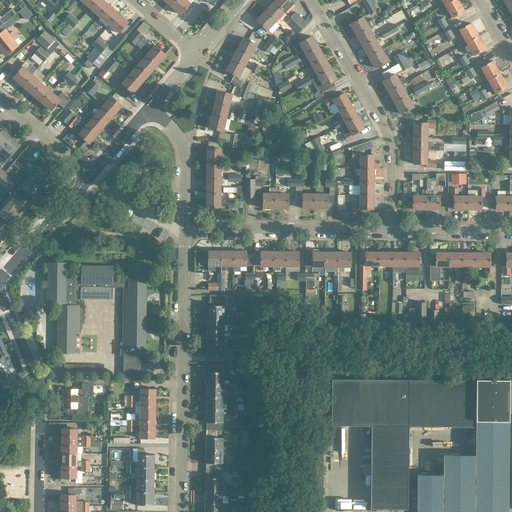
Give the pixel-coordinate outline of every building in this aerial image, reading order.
[(54,0),(51,0),(46,5),(51,10),(57,3),(54,0)] [(70,12),(78,3),(74,0),(71,0),(65,7),(70,12)] [(91,8),(98,0),(81,0),(91,8)] [(109,6),(102,0),(98,0),(91,8),(100,17),(109,6)] [(190,4),(185,0),(176,0),(171,6),(181,14),(190,4)] [(293,4),(296,0),(295,0),(277,0),(274,3),(284,13),(293,4)] [(367,0),(362,3),(369,15),(376,11),(369,0),(367,0)] [(433,0),(432,0),(424,0),(419,3),(423,8),(428,6),(427,4),(433,0)] [(464,12),(456,0),(455,0),(445,6),(453,19),(464,12)] [(265,12),(275,22),(284,13),(274,3),(265,12)] [(119,14),(109,6),(100,17),(109,24),(100,35),(100,36),(119,14)] [(25,7),(19,12),(26,20),(32,15),(25,7)] [(0,19),(3,24),(11,17),(16,14),(12,9),(0,19)] [(275,22),(265,12),(256,21),(266,31),(275,22)] [(63,20),(68,24),(74,17),(69,13),(63,20)] [(298,22),(302,19),(296,13),(292,16),(298,22)] [(128,23),(119,14),(100,36),(103,38),(106,35),(108,37),(115,29),(119,33),(128,23)] [(293,27),(298,22),(292,16),(287,21),(293,27)] [(11,17),(3,24),(0,26),(0,48),(6,56),(18,45),(5,30),(9,27),(10,27),(16,22),(15,22),(11,17)] [(74,17),(68,24),(72,28),(78,21),(74,17)] [(350,25),(357,36),(369,29),(375,25),(372,19),(365,23),(363,18),(350,25)] [(437,21),(441,29),(447,26),(443,18),(437,21)] [(61,21),(55,29),(61,34),(67,26),(61,21)] [(299,32),(304,28),(298,22),(293,27),(299,32)] [(395,25),(389,29),(392,35),(398,31),(395,25)] [(467,44),(478,37),(471,25),(460,31),(467,44)] [(375,40),(369,29),(357,36),(363,47),(375,40)] [(385,38),(392,35),(389,29),(382,32),(385,38)] [(132,35),(139,41),(143,36),(136,30),(132,35)] [(454,38),(450,30),(444,33),(449,41),(454,38)] [(45,32),(37,41),(46,49),(54,41),(45,32)] [(139,41),(132,35),(128,40),(135,46),(139,41)] [(267,42),(273,47),(278,50),(282,45),(277,41),(278,40),(273,36),(267,42)] [(312,37),(300,43),(293,47),(299,58),(306,54),(318,48),(312,37)] [(485,50),(478,37),(467,44),(474,57),(485,50)] [(96,50),(103,42),(98,38),(92,46),(94,48),(96,50)] [(238,49),(250,56),(256,45),(244,38),(238,49)] [(381,51),(375,40),(363,47),(369,58),(381,51)] [(101,54),(107,47),(103,42),(96,50),(101,54)] [(268,53),(273,47),(267,42),(262,49),(268,53)] [(147,56),(157,65),(166,56),(155,46),(147,56)] [(39,59),(45,52),(40,47),(34,54),(39,59)] [(67,58),(70,55),(63,48),(60,51),(67,58)] [(96,50),(94,48),(86,58),(87,59),(87,60),(85,59),(82,62),(84,64),(88,59),(94,64),(93,65),(98,69),(107,59),(101,54),(96,50)] [(324,59),(318,48),(306,54),(312,65),(324,59)] [(232,60),(244,67),(250,56),(238,49),(232,60)] [(381,51),(369,58),(375,69),(387,62),(381,51)] [(44,63),(50,56),(45,52),(39,59),(44,63)] [(406,52),(394,59),(398,65),(409,59),(406,52)] [(423,55),(415,59),(418,65),(426,61),(423,55)] [(157,65),(147,56),(139,65),(149,74),(157,65)] [(298,56),(291,59),(294,65),(301,61),(298,56)] [(459,59),(463,67),(469,64),(465,56),(459,59)] [(111,58),(107,63),(114,69),(118,64),(111,58)] [(93,64),(93,65),(94,64),(88,59),(84,64),(89,69),(93,64)] [(294,65),(291,59),(285,63),(288,68),(294,65)] [(324,59),(312,65),(318,76),(330,69),(324,59)] [(409,59),(398,65),(401,72),(413,65),(409,59)] [(238,78),(244,67),(232,60),(226,71),(238,78)] [(488,82),(500,75),(493,62),(481,69),(488,82)] [(114,69),(107,63),(103,68),(110,74),(114,69)] [(257,74),(261,67),(254,63),(251,70),(257,74)] [(32,76),(35,73),(37,70),(31,65),(26,71),(23,68),(14,78),(23,86),(32,76)] [(130,75),(141,84),(149,74),(139,65),(130,75)] [(476,76),(472,68),(466,71),(470,79),(476,76)] [(330,69),(318,76),(311,80),(313,83),(317,91),(319,90),(323,96),(336,89),(332,83),(336,80),(330,69)] [(62,79),(67,83),(73,76),(68,72),(62,79)] [(35,73),(32,76),(23,86),(33,95),(42,84),(44,81),(35,73)] [(141,84),(130,75),(122,84),(133,93),(141,84)] [(382,82),(389,93),(401,87),(400,86),(406,82),(403,77),(398,80),(395,75),(382,82)] [(507,88),(500,75),(488,82),(496,95),(507,88)] [(78,80),(73,76),(67,83),(71,87),(78,80)] [(230,83),(239,88),(242,82),(233,77),(230,83)] [(313,83),(311,80),(309,77),(303,80),(307,87),(313,83)] [(252,88),(266,93),(269,85),(255,80),(252,88)] [(303,80),(299,82),(297,84),(300,90),(307,87),(303,80)] [(92,81),(88,86),(95,91),(99,87),(92,81)] [(242,89),(249,92),(252,84),(245,81),(242,89)] [(287,90),(283,83),(278,86),(282,93),(287,90)] [(421,86),(424,92),(430,88),(427,83),(421,86)] [(46,88),(42,84),(33,95),(42,103),(51,93),(51,92),(53,89),(48,85),(46,88)] [(91,96),(95,91),(88,86),(84,90),(91,96)] [(414,90),(417,95),(424,92),(421,86),(414,90)] [(407,98),(401,87),(389,93),(395,104),(407,98)] [(249,92),(242,89),(239,96),(246,99),(247,97),(249,92)] [(489,98),(484,90),(478,93),(481,97),(477,99),(479,103),(489,98)] [(218,91),(215,103),(229,106),(232,95),(218,91)] [(57,98),(51,93),(42,103),(52,111),(58,104),(63,108),(71,100),(62,92),(57,98)] [(339,112),(350,106),(344,93),(333,99),(332,97),(324,101),(328,107),(335,103),(339,112)] [(103,106),(114,115),(122,106),(111,96),(103,106)] [(413,109),(407,98),(395,104),(401,116),(413,109)] [(469,124),(482,120),(481,119),(486,116),(486,117),(499,110),(495,102),(479,111),(466,116),(469,124)] [(226,120),(229,106),(215,103),(212,117),(226,120)] [(95,115),(106,125),(114,115),(103,106),(95,115)] [(357,118),(350,106),(339,112),(346,124),(357,118)] [(64,113),(71,120),(74,116),(75,115),(68,108),(64,113)] [(511,124),(511,111),(511,109),(503,108),(503,115),(511,115),(511,124)] [(87,125),(98,134),(106,125),(95,115),(94,116),(89,111),(85,116),(90,121),(87,125)] [(78,120),(74,116),(71,120),(64,113),(59,119),(71,129),(73,126),(75,124),(78,120)] [(242,115),(235,114),(234,122),(240,123),(242,115)] [(245,116),(243,124),(250,125),(252,117),(245,115),(245,116)] [(223,132),(226,120),(212,117),(209,128),(223,132)] [(357,118),(346,124),(351,132),(344,136),(347,142),(354,138),(353,136),(363,130),(357,118)] [(89,144),(98,134),(87,125),(79,119),(78,120),(75,124),(82,130),(79,134),(89,144)] [(414,124),(414,137),(427,137),(427,128),(435,128),(435,121),(427,121),(427,124),(414,124)] [(276,129),(263,126),(261,135),(274,138),(276,129)] [(64,128),(58,134),(64,141),(71,134),(64,128)] [(297,139),(308,137),(307,130),(296,132),(297,139)] [(0,132),(0,151),(11,138),(2,131),(0,132)] [(310,141),(315,149),(321,145),(317,137),(310,141)] [(427,137),(414,137),(413,151),(426,151),(426,150),(432,151),(433,146),(433,144),(426,144),(427,137)] [(463,138),(454,138),(454,137),(451,137),(451,145),(452,145),(452,151),(454,151),(466,152),(466,145),(465,145),(465,138),(463,138)] [(19,146),(11,138),(0,151),(0,158),(1,159),(0,160),(0,165),(1,167),(19,146)] [(361,155),(361,152),(373,148),(371,141),(351,148),(352,152),(352,159),(361,159),(361,169),(373,169),(373,155),(361,155)] [(207,164),(221,164),(221,149),(208,149),(207,164)] [(426,161),(426,151),(413,151),(413,165),(426,165),(426,168),(434,168),(435,161),(426,161)] [(466,152),(454,151),(454,162),(444,162),(444,171),(454,171),(465,171),(465,156),(466,152)] [(511,165),(511,151),(511,152),(511,161),(502,161),(502,168),(511,168),(511,166),(511,165)] [(12,164),(21,172),(29,163),(20,155),(12,164)] [(476,160),(469,160),(469,170),(480,170),(480,160),(476,160)] [(338,163),(330,163),(331,171),(338,171),(338,163)] [(224,164),(221,164),(207,164),(207,179),(221,179),(221,170),(224,170),(224,164)] [(27,177),(42,190),(49,181),(35,168),(27,177)] [(373,183),(373,169),(361,169),(360,178),(356,178),(356,180),(354,180),(354,182),(373,183)] [(0,178),(13,188),(17,183),(5,172),(0,178)] [(245,180),(245,198),(255,198),(255,186),(267,186),(267,180),(263,180),(263,175),(254,175),(254,180),(245,180)] [(13,188),(0,178),(0,177),(0,186),(8,194),(13,188)] [(42,190),(27,177),(19,186),(34,199),(42,190)] [(221,179),(207,179),(207,193),(221,193),(221,179)] [(373,196),(373,183),(354,182),(354,186),(360,186),(360,196),(373,196)] [(275,208),(275,195),(275,188),(269,188),(269,195),(262,195),(262,208),(275,208)] [(453,209),(467,210),(467,197),(457,197),(457,189),(451,189),(451,197),(453,197),(453,209)] [(467,197),(467,210),(482,210),(482,198),(484,198),(484,190),(477,189),(477,198),(467,197)] [(413,209),(426,209),(426,190),(423,190),(422,190),(422,197),(413,197),(413,209)] [(426,190),(426,209),(439,209),(439,197),(432,197),(432,190),(429,190),(426,190)] [(220,208),(221,193),(207,193),(207,208),(220,208)] [(2,202),(19,217),(27,208),(10,194),(5,199),(1,195),(0,196),(0,200),(2,203),(2,202)] [(288,195),(275,195),(275,208),(288,209),(288,195)] [(302,209),(315,209),(315,195),(303,195),(302,209)] [(328,195),(315,195),(315,209),(328,209),(328,195)] [(372,210),(373,196),(360,196),(360,206),(351,206),(351,212),(360,212),(360,210),(372,210)] [(509,210),(509,198),(495,197),(495,210),(509,210)] [(0,215),(12,226),(19,217),(2,202),(2,203),(0,204),(0,215)] [(215,266),(220,266),(221,260),(221,252),(208,252),(208,271),(215,271),(215,266)] [(220,266),(233,266),(233,252),(221,252),(221,260),(220,266)] [(240,272),(240,266),(246,266),(246,252),(233,252),(233,266),(233,272),(240,272)] [(260,267),(273,267),(273,252),(260,252),(260,267)] [(280,267),(286,267),(285,252),(273,252),(273,267),(273,270),(280,270),(280,267)] [(285,252),(286,267),(298,267),(298,253),(285,252)] [(319,267),(325,267),(325,253),(312,253),(312,271),(319,271),(319,267)] [(337,275),(338,273),(338,253),(325,253),(325,267),(325,272),(334,272),(334,275),(337,275)] [(344,273),(344,267),(351,267),(351,253),(338,253),(338,273),(344,273)] [(369,265),(379,266),(379,253),(365,253),(365,269),(369,270),(369,265)] [(379,266),(392,266),(392,253),(379,253),(379,266)] [(405,273),(406,253),(392,253),(392,266),(392,272),(395,272),(405,273)] [(406,253),(405,273),(405,281),(422,281),(423,266),(422,266),(419,266),(419,253),(406,253)] [(432,274),(435,274),(440,274),(440,266),(449,266),(449,253),(435,253),(435,266),(432,266),(432,274)] [(454,272),(459,272),(462,272),(462,254),(449,253),(449,266),(454,266),(454,272)] [(462,272),(465,273),(467,273),(467,266),(476,266),(476,254),(462,254),(462,272)] [(476,254),(476,266),(484,266),(484,275),(492,275),(492,266),(489,266),(489,254),(476,254)] [(510,266),(511,266),(511,254),(506,254),(506,266),(503,266),(503,275),(510,275),(510,266)] [(66,263),(48,263),(49,263),(48,278),(47,290),(48,290),(48,305),(47,305),(47,306),(59,306),(58,321),(57,333),(58,333),(58,353),(57,353),(57,354),(75,354),(76,333),(79,333),(81,333),(81,300),(113,301),(113,288),(128,288),(127,347),(123,347),(123,379),(140,379),(141,349),(145,349),(146,264),(129,264),(128,282),(113,282),(113,267),(81,266),(81,279),(66,278),(66,263)] [(465,284),(465,278),(459,278),(459,272),(454,272),(454,273),(455,273),(455,284),(465,284)] [(245,291),(253,291),(253,281),(253,273),(245,273),(245,291)] [(286,289),(286,281),(285,281),(285,273),(277,274),(277,281),(276,281),(277,290),(285,290),(285,289),(286,289)] [(313,274),(305,274),(305,281),(305,288),(305,290),(313,290),(313,274)] [(263,279),(263,290),(271,290),(271,279),(263,279)] [(41,323),(32,282),(20,284),(29,325),(41,323)] [(204,312),(206,313),(208,313),(207,319),(236,319),(236,313),(226,313),(226,305),(232,305),(232,296),(218,296),(217,306),(208,306),(208,307),(206,307),(204,308),(204,312)] [(427,317),(427,312),(427,302),(418,303),(418,317),(427,317)] [(402,314),(402,303),(391,303),(391,314),(402,314)] [(437,323),(438,315),(438,311),(428,310),(427,322),(437,323)] [(240,319),(236,319),(207,319),(207,331),(223,331),(224,324),(240,324),(240,319)] [(207,331),(207,344),(234,344),(234,338),(223,338),(223,331),(207,331)] [(0,337),(0,361),(9,358),(0,337)] [(234,349),(234,344),(207,344),(207,356),(223,357),(223,349),(234,349)] [(62,359),(63,367),(72,366),(71,358),(62,359)] [(89,359),(90,369),(100,368),(99,358),(89,359)] [(240,377),(241,367),(230,365),(229,376),(240,377)] [(58,373),(57,380),(67,382),(68,375),(58,373)] [(207,379),(207,385),(234,386),(234,379),(223,379),(223,373),(207,373),(207,374),(205,374),(204,375),(204,378),(205,379),(207,379)] [(253,382),(253,373),(244,373),(244,382),(253,382)] [(8,379),(1,382),(6,394),(20,387),(15,376),(8,379)] [(409,426),(477,427),(477,380),(331,379),(331,426),(371,426),(409,426)] [(419,476),(418,511),(507,511),(508,412),(509,380),(477,380),(477,427),(477,457),(445,456),(445,465),(434,465),(433,476),(419,476)] [(65,408),(78,408),(78,413),(89,414),(89,397),(92,397),(93,384),(83,383),(83,389),(64,389),(64,396),(65,396),(65,408)] [(234,386),(207,385),(206,398),(223,398),(223,391),(237,391),(237,386),(234,386)] [(141,401),(155,402),(155,389),(142,389),(141,401)] [(9,403),(5,393),(0,394),(0,402),(2,407),(9,403)] [(206,398),(206,410),(234,410),(234,405),(222,404),(223,398),(206,398)] [(155,414),(155,402),(141,401),(134,401),(134,407),(141,407),(141,414),(155,414)] [(234,416),(234,410),(206,410),(206,423),(222,423),(222,416),(234,416)] [(155,426),(155,414),(141,414),(135,414),(135,421),(134,421),(134,426),(155,426)] [(241,431),(252,430),(251,421),(236,422),(236,431),(241,431)] [(155,426),(134,426),(134,432),(141,432),(141,439),(154,439),(155,426)] [(408,509),(409,426),(371,426),(370,509),(408,509)] [(91,436),(77,436),(77,428),(63,428),(63,441),(91,442),(91,436)] [(252,430),(241,431),(241,443),(244,443),(244,444),(252,444),(252,430)] [(206,437),(206,450),(233,450),(233,445),(222,445),(222,438),(206,437)] [(91,442),(63,441),(62,453),(76,454),(76,447),(91,447),(91,442)] [(233,457),(233,450),(206,450),(206,463),(222,463),(222,456),(233,457)] [(76,461),(76,454),(62,453),(62,466),(76,466),(90,467),(90,461),(82,460),(82,461),(76,461)] [(133,462),(133,467),(154,468),(154,455),(138,455),(138,462),(133,462)] [(76,479),(76,466),(62,466),(62,478),(76,479)] [(138,473),(137,480),(154,480),(154,468),(133,467),(133,473),(138,473)] [(222,478),(206,478),(205,490),(232,491),(232,486),(222,485),(222,478)] [(153,492),(154,480),(137,480),(137,487),(133,487),(133,492),(153,492)] [(238,491),(232,491),(205,490),(205,503),(221,503),(222,497),(238,497),(238,491)] [(132,498),(137,498),(137,505),(153,505),(153,492),(133,492),(132,498)] [(353,504),(354,493),(346,493),(345,504),(353,504)] [(76,495),(62,494),(61,507),(89,508),(90,502),(76,501),(76,495)] [(122,501),(109,501),(109,509),(122,509),(122,501)] [(205,503),(205,511),(221,511),(221,503),(205,503)]
